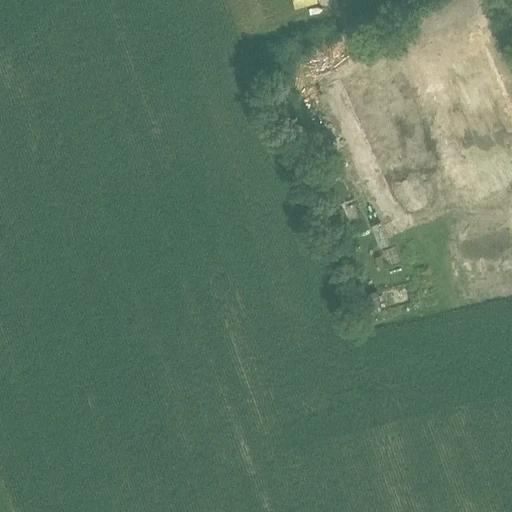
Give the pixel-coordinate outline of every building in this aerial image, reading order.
[(511,159),(511,111),(504,91),(463,107),(460,99),(468,95),(450,47),(431,55),(478,173),(511,159)] [(337,118),(327,124),(337,142),(347,136),(337,118)] [(407,152),(396,155),(408,193),(419,189),(407,152)] [(369,201),(379,223),(387,219),(378,198),(369,201)] [(378,229),(384,243),(402,235),(395,221),(378,229)]
